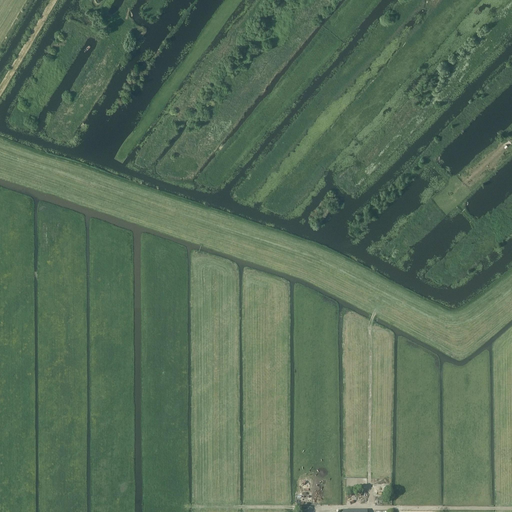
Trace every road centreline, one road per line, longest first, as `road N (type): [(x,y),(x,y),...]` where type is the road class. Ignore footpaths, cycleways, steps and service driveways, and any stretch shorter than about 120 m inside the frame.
road 1 (track): [(376,308),(369,508),(511,509)]
road 2 (track): [(185,507),(369,511)]
